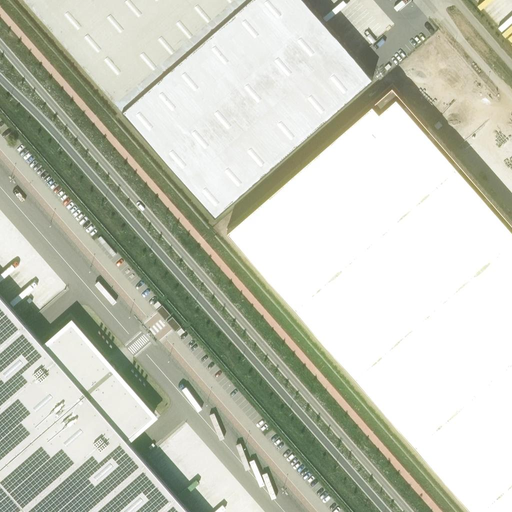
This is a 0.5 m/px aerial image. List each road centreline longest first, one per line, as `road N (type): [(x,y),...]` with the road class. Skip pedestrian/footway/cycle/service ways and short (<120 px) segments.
road 1 (tertiary): [(408,511),(0,42)]
road 2 (tertiary): [(0,78),(386,511)]
road 3 (unclassified): [(429,2),(511,97)]
